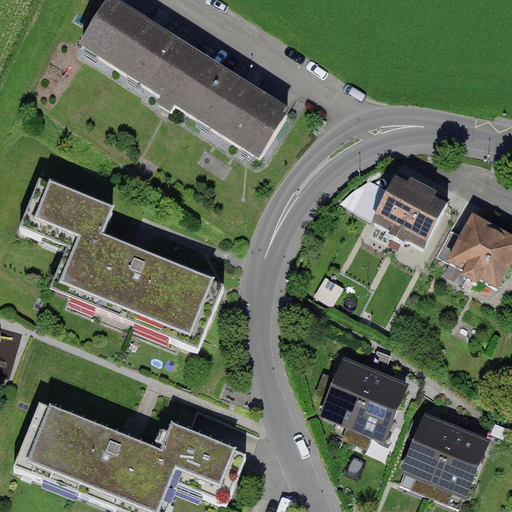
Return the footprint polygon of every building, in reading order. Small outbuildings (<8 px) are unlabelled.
[(173,43),(115,7),(83,59),(141,95),(173,43)] [(231,78),(173,43),(141,95),(199,130),(231,78)] [(288,114),(231,78),(199,130),(257,166),(288,114)] [(430,254),(454,206),(395,177),(371,225),(430,254)] [(117,215),(43,186),(23,233),(68,251),(50,296),(196,355),(222,290),(106,243),(117,215)] [(511,276),(511,240),(474,222),(449,272),(501,298),(511,276)] [(0,328),(0,370),(20,372),(23,330),(0,328)] [(378,379),(343,366),(321,421),(355,434),(378,379)] [(412,393),(378,379),(355,434),(389,448),(412,393)] [(167,462),(39,413),(15,473),(116,511),(169,511),(182,482),(228,500),(244,461),(178,435),(167,462)] [(459,432),(426,419),(401,481),(435,494),(459,432)] [(492,445),(459,432),(435,494),(468,507),(492,445)]
